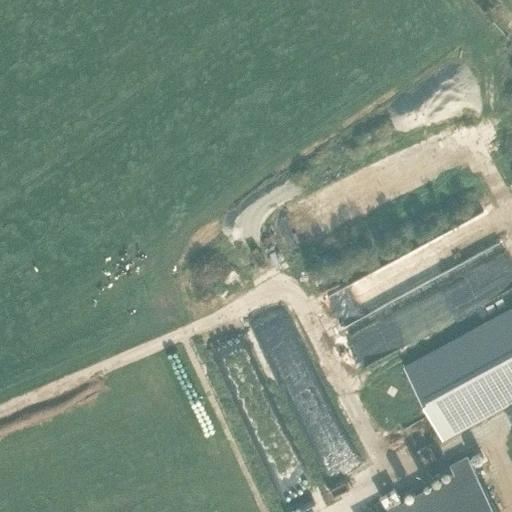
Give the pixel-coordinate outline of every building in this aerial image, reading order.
[(302,166),(309,187),(327,181),(320,160),(302,166)] [(511,254),(510,249),(422,286),(436,318),(511,285),(511,254)] [(511,309),(403,368),(441,438),(511,399),(511,309)] [(370,478),(325,388),(297,403),(342,492),(370,478)] [(384,511),(500,511),(470,453),(453,462),(458,473),(384,511)]
